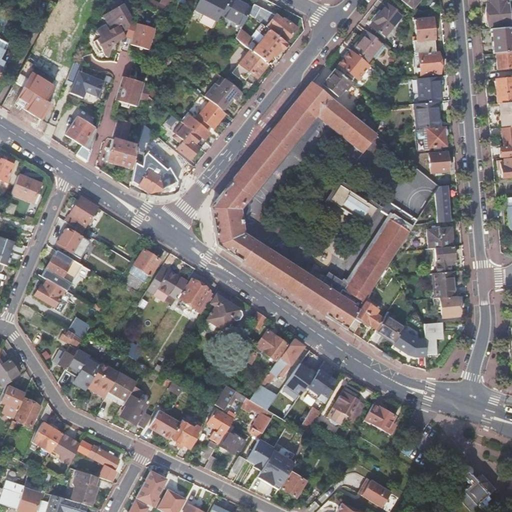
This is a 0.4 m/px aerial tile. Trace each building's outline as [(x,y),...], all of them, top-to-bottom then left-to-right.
[(152,0),(141,0),(142,0),(164,13),(170,0),(161,0),(159,4),(152,0)] [(198,0),(193,11),(216,22),(219,15),(220,13),(227,0),(198,0)] [(227,0),(220,13),(219,15),(241,27),(248,14),(251,9),(233,0),(227,0)] [(399,0),(411,9),(418,0),(399,0)] [(508,2),(486,4),(488,27),(510,25),(508,2)] [(248,14),(269,30),(285,43),(296,29),(289,23),(287,23),(283,19),(253,4),(251,9),(248,14)] [(121,48),(132,10),(128,5),(120,13),(103,21),(108,27),(97,36),(101,41),(96,44),(103,56),(101,60),(112,60),(114,52),(119,55),(121,48)] [(386,5),(370,26),(383,37),(391,27),(393,28),(397,23),(396,22),(400,16),(386,5)] [(0,9),(0,17),(7,21),(10,15),(0,9)] [(413,41),(414,54),(418,54),(435,52),(432,19),(414,21),(416,41),(413,41)] [(119,55),(117,63),(122,74),(130,75),(134,66),(128,52),(132,48),(139,57),(152,56),(158,34),(153,29),(129,21),(121,48),(119,55)] [(511,27),(490,29),(493,54),(495,54),(511,52),(511,27)] [(250,50),(268,64),(285,43),(269,30),(258,44),(240,30),(235,38),(250,50)] [(357,43),(350,51),(366,63),(371,56),(381,44),(367,32),(358,44),(357,43)] [(26,60),(1,106),(9,112),(15,102),(24,108),(24,109),(41,120),(44,115),(48,109),(50,106),(43,101),(52,88),(31,74),(42,54),(45,47),(37,41),(26,60)] [(385,47),(381,44),(371,56),(375,59),(385,47)] [(234,70),(246,79),(251,74),(257,78),(268,64),(250,50),(234,70)] [(350,51),(338,65),(357,80),(369,66),(366,63),(350,51)] [(435,52),(418,54),(419,69),(416,69),(416,72),(419,72),(420,76),(439,74),(437,52),(435,52)] [(511,68),(511,52),(495,54),(497,70),(511,68)] [(396,55),(393,65),(404,65),(403,55),(396,55)] [(112,78),(117,63),(101,64),(90,58),(86,60),(87,68),(112,78)] [(78,72),(81,65),(74,62),(66,80),(73,83),(72,86),(69,93),(82,98),(84,92),(97,97),(103,82),(78,72)] [(243,82),(246,79),(234,70),(232,73),(243,82)] [(345,92),(351,84),(334,70),(322,86),(337,97),(343,90),(345,92)] [(414,79),(417,104),(437,102),(439,102),(437,77),(414,79)] [(511,77),(495,79),(498,104),(501,104),(511,102),(511,77)] [(148,96),(150,88),(143,86),(143,83),(136,81),(129,79),(126,78),(125,81),(121,80),(115,101),(122,103),(129,105),(137,107),(138,101),(146,103),(148,96)] [(214,84),(204,97),(210,101),(221,111),(226,104),(231,98),(233,100),(235,101),(241,93),(224,80),(218,87),(214,84)] [(216,245),(326,316),(339,296),(343,290),(347,284),(328,272),(321,284),(243,234),(241,223),(242,223),(242,220),(240,220),(239,214),(243,214),(248,206),(244,203),(299,135),(303,139),(319,119),(361,153),(376,135),(372,133),(350,114),(329,97),(324,94),(311,83),(210,207),(216,245)] [(188,116),(182,124),(191,131),(203,140),(209,133),(205,129),(208,126),(212,129),(225,114),(223,112),(221,111),(210,101),(194,121),(188,116)] [(415,116),(416,129),(423,128),(440,127),(439,125),(435,125),(434,118),(439,117),(437,102),(417,104),(418,116),(415,116)] [(511,102),(501,104),(503,118),(501,118),(502,129),(511,127),(511,102)] [(354,110),(350,114),(372,133),(375,125),(361,113),(360,115),(354,110)] [(81,146),(75,155),(87,162),(97,130),(76,117),(65,135),(81,146)] [(117,118),(105,162),(129,169),(135,146),(123,142),(129,122),(117,118)] [(134,168),(131,182),(133,183),(132,184),(151,194),(161,191),(161,190),(162,189),(161,182),(163,181),(161,175),(169,168),(145,149),(149,129),(142,124),(135,161),(142,165),(142,167),(147,171),(145,174),(136,168),(134,168)] [(418,151),(425,151),(440,150),(440,146),(446,146),(445,137),(446,134),(446,130),(444,128),(444,127),(423,129),(423,128),(416,129),(418,151)] [(503,148),(499,148),(500,158),(511,156),(511,134),(501,136),(503,148)] [(446,153),(429,154),(430,173),(448,171),(446,153)] [(503,164),(501,164),(502,179),(511,177),(511,159),(503,161),(503,164)] [(0,180),(5,183),(12,165),(0,160),(0,180)] [(419,206),(438,187),(416,164),(394,186),(408,200),(410,198),(419,206)] [(25,178),(17,175),(10,193),(20,198),(33,203),(37,194),(41,184),(25,178)] [(437,222),(451,220),(448,184),(440,185),(439,187),(435,192),(437,222)] [(366,225),(376,209),(376,208),(339,185),(329,201),(366,225)] [(68,223),(81,232),(96,207),(79,197),(64,221),(68,223)] [(346,329),(355,315),(359,309),(363,303),(367,297),(391,260),(396,251),(408,233),(417,220),(383,198),(376,208),(376,209),(389,218),(388,219),(347,284),(343,290),(339,296),(326,316),(346,329)] [(77,242),(83,233),(81,232),(68,223),(55,244),(70,253),(76,244),(79,246),(81,244),(77,242)] [(426,230),(428,248),(434,248),(453,246),(451,228),(426,230)] [(0,238),(0,264),(4,265),(6,266),(14,243),(0,238)] [(453,246),(434,248),(436,261),(454,259),(453,246)] [(63,290),(65,291),(80,266),(70,261),(68,258),(55,250),(40,277),(46,280),(63,290)] [(142,250),(133,265),(149,276),(159,261),(142,250)] [(399,251),(396,251),(391,260),(400,259),(399,251)] [(165,301),(171,305),(185,282),(167,271),(157,288),(168,295),(165,301)] [(453,271),(433,273),(435,292),(435,298),(439,298),(455,296),(453,271)] [(53,307),(63,290),(46,280),(41,288),(39,287),(34,295),(53,307)] [(200,304),(205,307),(213,295),(191,280),(180,298),(197,309),(200,304)] [(127,297),(138,304),(146,291),(135,285),(127,297)] [(209,314),(203,325),(212,331),(215,326),(224,331),(227,326),(228,327),(229,325),(228,324),(231,319),(234,321),(238,320),(241,316),(240,312),(215,296),(210,303),(214,306),(210,313),(209,312),(208,314),(209,314)] [(457,296),(455,296),(439,298),(441,318),(459,316),(457,296)] [(359,309),(355,315),(376,329),(384,315),(387,311),(367,297),(362,304),(359,309)] [(257,314),(257,313),(250,324),(258,330),(265,319),(257,314)] [(376,329),(374,330),(394,343),(403,327),(384,315),(376,329)] [(67,331),(68,331),(81,339),(86,332),(89,326),(75,318),(67,331)] [(442,322),(424,324),(425,339),(425,354),(436,354),(435,339),(443,338),(442,322)] [(426,358),(425,354),(425,339),(416,339),(403,330),(393,346),(407,355),(414,358),(426,358)] [(81,339),(68,331),(67,334),(64,332),(63,334),(62,333),(58,338),(69,345),(65,353),(59,349),(52,361),(65,369),(76,351),(81,343),(81,339)] [(266,331),(254,347),(275,361),(286,345),(266,331)] [(303,346),(293,339),(264,379),(268,383),(274,375),(277,378),(282,370),(284,372),(303,346)] [(125,346),(121,352),(128,356),(136,361),(144,347),(137,343),(132,350),(125,346)] [(1,350),(0,353),(0,370),(3,369),(9,379),(18,374),(9,360),(8,360),(1,350)] [(322,360),(309,350),(294,370),(308,380),(322,360)] [(76,351),(65,369),(83,379),(93,361),(76,351)] [(242,357),(241,359),(246,363),(251,354),(246,351),(242,357)] [(233,352),(229,357),(236,362),(239,356),(233,352)] [(230,370),(233,372),(241,359),(242,357),(239,356),(236,362),(229,357),(228,357),(226,361),(233,365),(230,370)] [(100,364),(86,388),(104,399),(105,395),(118,374),(100,364)] [(157,365),(153,371),(161,376),(165,370),(157,365)] [(118,373),(118,374),(105,395),(122,405),(124,403),(128,395),(133,387),(135,383),(118,373)] [(182,389),(171,382),(167,389),(178,395),(182,389)] [(1,412),(13,418),(24,394),(6,386),(0,400),(0,401),(5,404),(1,412)] [(225,386),(214,404),(220,407),(221,408),(222,407),(224,408),(228,401),(231,395),(234,397),(243,402),(246,398),(225,386)] [(259,386),(249,400),(265,410),(276,396),(259,386)] [(128,395),(124,403),(122,405),(116,415),(133,425),(134,424),(143,429),(149,418),(141,413),(145,406),(136,401),(141,392),(133,387),(128,395)] [(276,396),(265,410),(273,414),(288,423),(298,429),(311,407),(318,412),(323,402),(309,393),(302,401),(281,388),(276,396)] [(341,391),(332,408),(354,421),(364,405),(356,400),(355,398),(351,395),(348,395),(341,391)] [(249,400),(246,398),(243,402),(240,407),(246,411),(249,406),(263,415),(255,428),(253,427),(250,432),(252,434),(253,431),(260,436),(270,419),(273,414),(265,410),(249,400)] [(24,400),(16,419),(30,426),(39,407),(24,400)] [(52,409),(48,402),(41,416),(47,418),(52,409)] [(371,404),(363,419),(385,432),(391,422),(394,416),(371,404)] [(311,407),(298,429),(306,434),(318,412),(311,407)] [(208,439),(217,445),(217,444),(218,443),(224,434),(230,424),(235,415),(228,410),(226,413),(224,412),(222,415),(214,410),(207,422),(218,428),(216,431),(215,434),(212,433),(208,439)] [(168,440),(169,438),(178,423),(158,411),(148,426),(155,430),(154,431),(168,440)] [(288,423),(273,414),(270,419),(279,424),(285,428),(288,423)] [(178,423),(169,438),(178,443),(187,448),(196,434),(191,431),(193,429),(180,421),(178,423)] [(196,434),(202,424),(198,422),(193,429),(191,431),(196,434)] [(391,422),(385,432),(389,434),(395,424),(391,422)] [(32,442),(49,453),(61,434),(42,423),(37,432),(32,442)] [(230,424),(224,434),(227,436),(229,433),(233,426),(230,424)] [(244,442),(229,433),(227,436),(224,434),(218,443),(217,444),(233,453),(237,447),(240,449),(244,442)] [(61,434),(49,453),(69,465),(76,450),(78,445),(61,434)] [(318,441),(327,446),(331,440),(322,435),(318,441)] [(92,447),(80,440),(78,445),(76,450),(87,456),(93,460),(93,459),(103,465),(99,474),(97,477),(110,482),(115,471),(113,470),(118,460),(93,445),(92,447)] [(390,442),(385,451),(387,453),(393,443),(390,442)] [(201,457),(207,461),(208,460),(210,455),(215,447),(209,443),(201,457)] [(245,461),(237,474),(262,485),(269,470),(272,471),(276,464),(250,452),(245,461)] [(210,455),(208,460),(207,461),(202,468),(209,472),(217,459),(210,455)] [(230,471),(236,475),(237,474),(245,461),(238,457),(230,471)] [(469,511),(493,490),(479,475),(474,480),(469,474),(470,473),(466,466),(464,467),(463,467),(462,468),(461,470),(460,471),(461,473),(461,474),(462,475),(460,476),(458,473),(445,485),(456,497),(460,494),(464,498),(460,501),(469,511)] [(70,500),(87,505),(90,506),(96,486),(94,486),(97,477),(88,474),(86,474),(82,472),(76,470),(72,485),(74,488),(70,500)] [(150,472),(138,493),(153,500),(158,492),(160,493),(164,486),(169,475),(164,472),(161,478),(150,472)] [(291,473),(281,489),(295,497),(305,481),(291,473)] [(370,476),(360,492),(381,505),(391,489),(370,476)] [(0,496),(0,503),(16,509),(22,488),(23,486),(5,480),(0,496)] [(192,487),(185,499),(191,502),(198,491),(192,487)] [(16,509),(15,510),(21,511),(33,511),(40,494),(22,488),(16,509)] [(167,491),(157,509),(163,511),(176,511),(183,499),(167,491)] [(150,505),(153,500),(138,493),(136,498),(150,505)] [(41,501),(37,511),(84,511),(87,505),(70,500),(52,495),(49,503),(41,501)] [(129,511),(143,511),(146,507),(135,501),(129,511)] [(338,503),(335,511),(362,511),(363,510),(338,503)]
